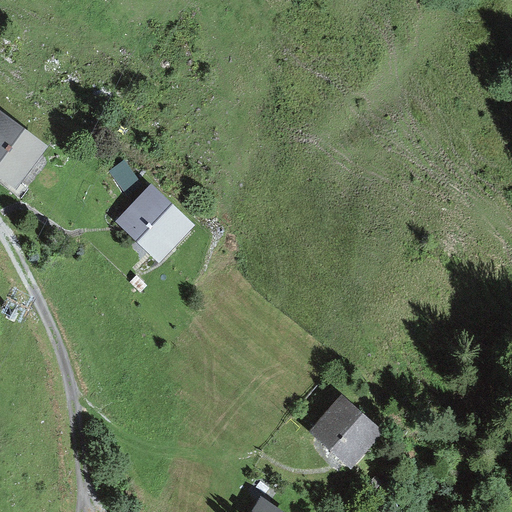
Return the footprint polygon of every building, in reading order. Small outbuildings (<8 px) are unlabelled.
[(52,145),(6,109),(0,116),(0,172),(19,187),(52,145)] [(112,169),(129,194),(144,183),(127,159),(112,169)] [(164,262),(200,225),(157,183),(121,220),(164,262)] [(390,431),(348,395),(316,432),(357,468),(390,431)] [(290,511),(291,511),(268,497),(257,511),(290,511)]
